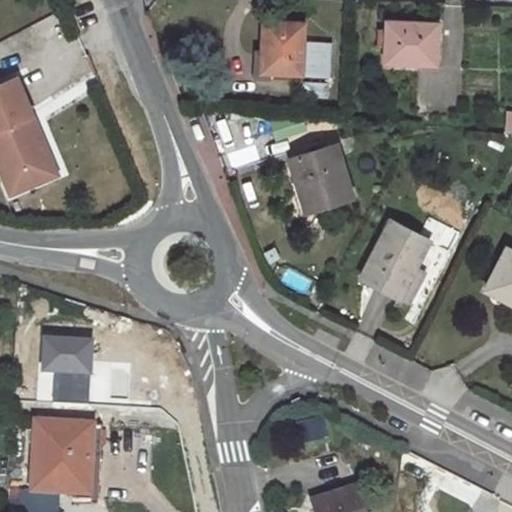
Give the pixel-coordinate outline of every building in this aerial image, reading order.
[(327,96),(330,42),(305,40),(305,23),(265,20),(263,55),(265,55),(265,71),(302,74),(301,94),(327,96)] [(437,64),(439,24),(388,21),(386,61),(437,64)] [(16,73),(0,80),(0,166),(3,175),(43,158),(33,136),(41,133),(16,73)] [(308,212),(354,196),(328,118),(281,132),(308,212)] [(56,168),(41,133),(33,136),(43,158),(3,175),(9,188),(56,168)] [(400,299),(430,241),(392,221),(362,279),(400,299)] [(511,249),(509,248),(488,288),(511,300),(511,249)] [(102,428),(36,425),(32,495),(41,495),(73,497),(73,489),(89,491),(92,444),(101,444),(102,428)] [(72,504),(99,505),(101,444),(92,444),(89,491),(73,489),(73,497),(72,504)] [(365,511),(357,487),(313,502),(316,511),(365,511)] [(39,511),(41,495),(32,495),(21,494),(20,511),(39,511)]
